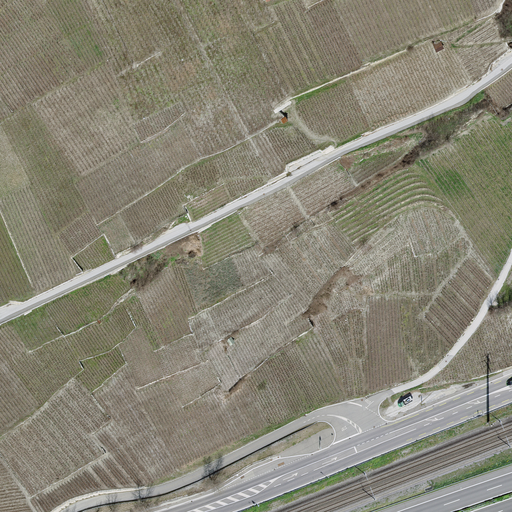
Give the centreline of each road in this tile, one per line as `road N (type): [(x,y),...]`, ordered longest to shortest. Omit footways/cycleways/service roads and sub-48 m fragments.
road 1 (unclassified): [(0,320),(511,68)]
road 2 (unclassified): [(66,511),(175,484),(320,414),(356,421)]
road 3 (unclassified): [(356,421),(374,399),(443,363),(511,257)]
road 4 (primary): [(369,443),(195,511)]
road 5 (primary): [(511,387),(369,443)]
